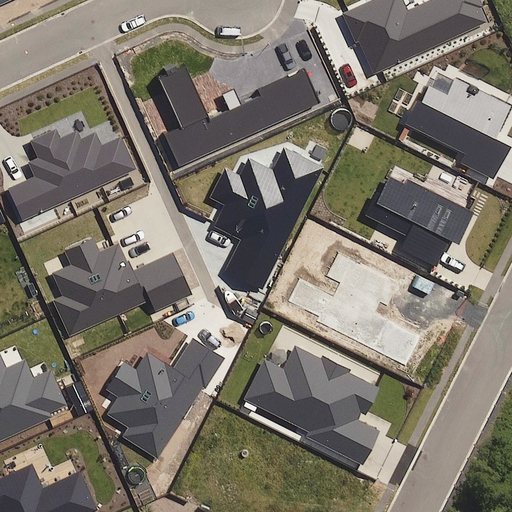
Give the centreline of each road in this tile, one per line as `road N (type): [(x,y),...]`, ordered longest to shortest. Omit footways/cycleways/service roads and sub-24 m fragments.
road 1 (residential): [(415,511),(511,317)]
road 2 (residential): [(0,66),(144,0)]
